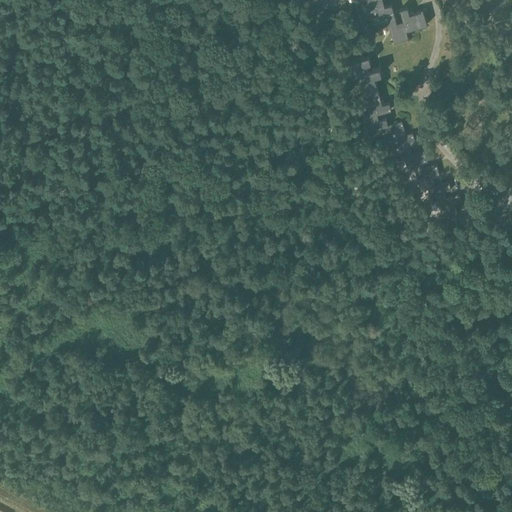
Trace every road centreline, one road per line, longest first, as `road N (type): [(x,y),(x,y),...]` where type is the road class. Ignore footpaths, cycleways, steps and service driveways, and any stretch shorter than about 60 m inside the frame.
road 1 (track): [(0,226),(359,196)]
road 2 (track): [(137,212),(73,0)]
